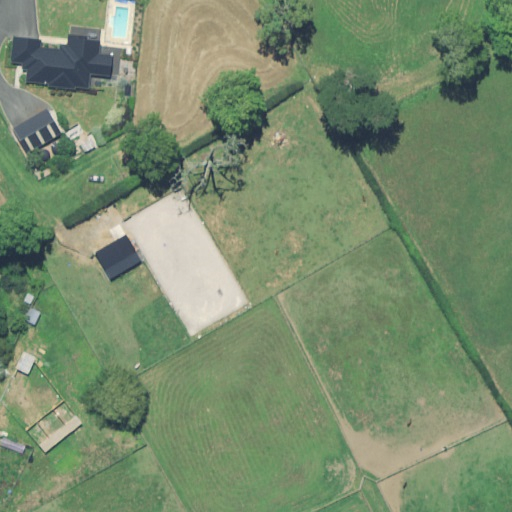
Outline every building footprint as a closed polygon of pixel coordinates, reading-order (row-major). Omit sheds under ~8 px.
[(51,85),(51,88),(78,89),(78,87),(92,87),(93,75),(115,76),(116,55),(106,54),(101,54),(102,42),(71,40),(71,47),(43,46),(44,40),(13,39),(12,61),(25,62),(25,70),(29,70),(28,84),(51,85)] [(64,137),(50,110),(15,129),(29,155),(64,137)] [(99,146),(93,136),(78,145),(85,155),(99,146)] [(128,259),(117,242),(98,254),(109,271),(128,259)] [(44,313),(33,307),(26,320),(37,325),(44,313)]
